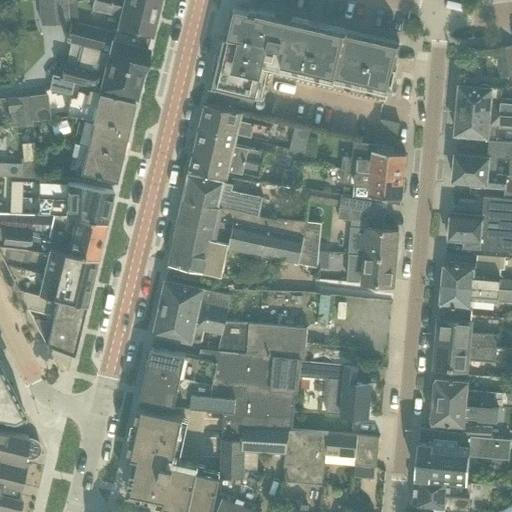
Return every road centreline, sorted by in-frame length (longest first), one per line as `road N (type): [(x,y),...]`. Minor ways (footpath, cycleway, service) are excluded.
road 1 (residential): [(440,12),(395,511)]
road 2 (residential): [(98,415),(199,0)]
road 3 (residential): [(98,415),(51,401),(0,310)]
